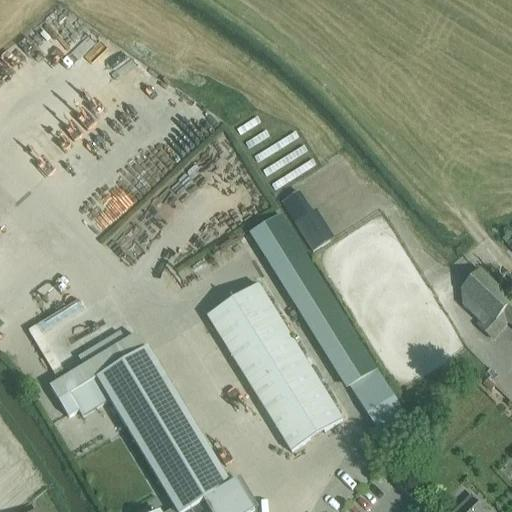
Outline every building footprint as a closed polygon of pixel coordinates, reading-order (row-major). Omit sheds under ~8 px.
[(314,253),(338,240),(308,188),(285,202),(314,253)] [(485,312),(474,324),(493,342),(508,326),(511,329),(511,299),(504,292),(501,295),(478,274),(462,292),(485,312)] [(207,319),(292,455),(343,423),(258,287),(207,319)] [(136,338),(132,340),(119,318),(38,368),(50,389),(69,419),(79,413),(70,398),(97,382),(176,511),(245,511),(148,351),(145,353),(136,338)] [(485,511),(471,497),(455,511),(485,511)]
